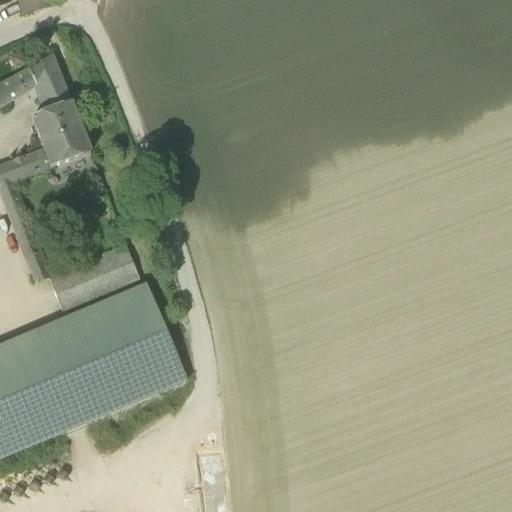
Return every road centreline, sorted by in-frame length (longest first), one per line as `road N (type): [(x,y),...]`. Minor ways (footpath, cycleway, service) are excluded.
road 1 (track): [(72,0),(217,378),(164,498),(167,511)]
road 2 (track): [(0,53),(133,0)]
